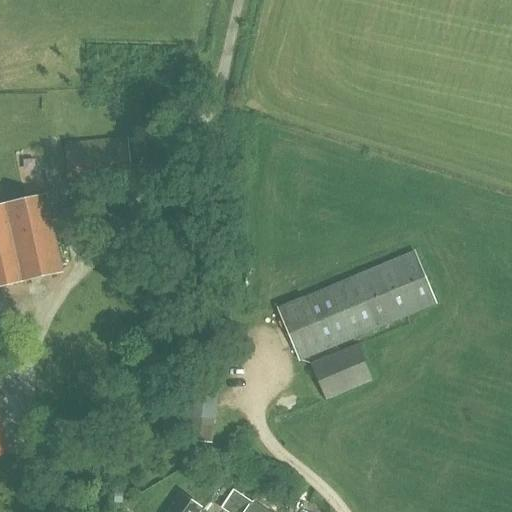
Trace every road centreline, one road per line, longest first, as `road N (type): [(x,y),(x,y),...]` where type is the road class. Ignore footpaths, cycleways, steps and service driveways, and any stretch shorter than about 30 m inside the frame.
road 1 (unclassified): [(62,511),(27,389),(22,352),(29,321),(184,145),(216,70),(231,0)]
road 2 (unknown): [(344,511),(261,428),(254,388),(264,351)]
